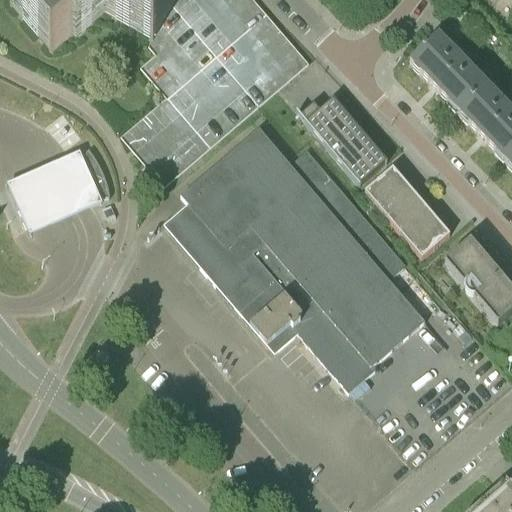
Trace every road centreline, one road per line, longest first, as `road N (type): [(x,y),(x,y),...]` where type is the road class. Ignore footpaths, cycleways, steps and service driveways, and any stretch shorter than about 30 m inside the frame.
road 1 (residential): [(304,511),(91,255),(57,292),(0,310)]
road 2 (secondary): [(196,511),(0,342)]
road 3 (residential): [(511,237),(353,71)]
road 4 (residential): [(404,511),(511,416)]
road 5 (unknown): [(141,314),(44,388)]
road 6 (secondary): [(0,461),(111,511)]
